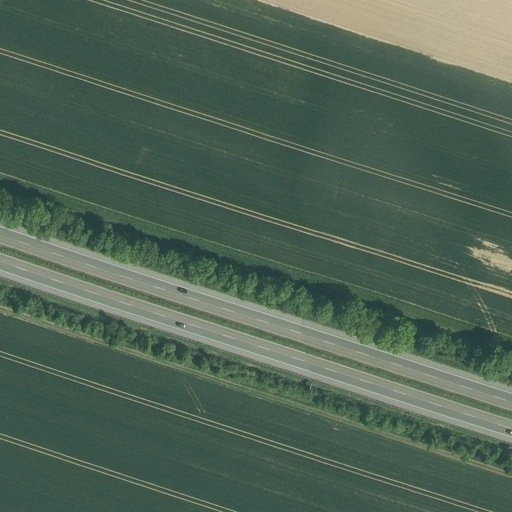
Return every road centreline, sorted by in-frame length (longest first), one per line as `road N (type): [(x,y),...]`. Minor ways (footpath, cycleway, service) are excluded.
road 1 (motorway): [(0,257),(511,422)]
road 2 (motorway): [(511,389),(0,224)]
road 3 (track): [(0,305),(511,469)]
